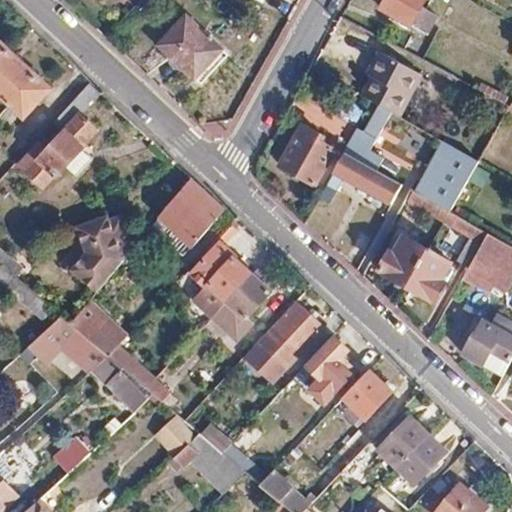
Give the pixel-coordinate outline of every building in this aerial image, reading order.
[(427,0),(387,0),(382,9),(428,34),(438,15),(423,7),(427,0)] [(162,46),(196,78),(223,50),(188,17),(162,46)] [(0,59),(10,49),(0,39),(0,59)] [(53,89),(10,49),(0,59),(0,96),(25,120),(53,89)] [(362,95),(399,116),(422,75),(380,51),(370,69),(374,71),(362,95)] [(491,95),(494,89),(481,82),(478,88),(491,95)] [(58,179),(68,169),(84,152),(87,148),(85,146),(99,130),(83,116),(102,95),(90,83),(55,121),(65,131),(48,149),(40,143),(19,166),(44,189),(56,177),(58,179)] [(491,95),(505,102),(508,97),(494,89),(491,95)] [(335,174),(345,155),(337,151),(338,150),(323,142),(326,136),(304,124),(281,166),(317,186),(327,169),(335,174)] [(418,193),(424,180),(357,142),(350,155),(408,187),(412,190),(416,192),(418,193)] [(479,161),(447,142),(424,180),(418,193),(450,211),(479,161)] [(89,157),(84,152),(68,169),(74,173),(89,157)] [(345,155),(335,174),(396,208),(408,187),(350,155),(346,153),(345,155)] [(201,239),(225,211),(191,179),(161,217),(176,232),(184,223),(201,239)] [(412,190),(406,200),(444,222),(450,211),(418,193),(416,192),(412,190)] [(450,211),(444,222),(471,237),(458,260),(471,267),(489,234),(450,211)] [(96,294),(135,247),(119,215),(106,221),(105,218),(75,232),(83,247),(75,254),(79,262),(70,272),(96,294)] [(371,242),(382,222),(374,217),(362,237),(371,242)] [(371,242),(379,247),(391,227),(382,222),(371,242)] [(193,248),(201,239),(184,223),(176,232),(193,248)] [(511,246),(489,234),(471,267),(465,278),(491,293),(495,286),(511,255),(511,246)] [(380,270),(408,287),(429,250),(405,236),(395,252),(392,250),(380,270)] [(203,294),(221,311),(254,276),(234,257),(236,255),(223,242),(193,273),(208,288),(203,294)] [(0,261),(8,252),(0,244),(0,261)] [(453,264),(429,250),(408,287),(436,302),(448,282),(444,280),(453,264)] [(511,277),(511,255),(495,286),(504,291),(511,277)] [(0,282),(6,288),(16,279),(0,265),(0,282)] [(254,276),(273,293),(279,287),(260,270),(254,276)] [(248,319),(273,293),(254,276),(221,311),(213,319),(239,342),(255,325),(248,319)] [(20,303),(31,291),(16,279),(6,288),(4,289),(20,303)] [(119,346),(128,337),(90,302),(70,324),(102,351),(109,357),(119,346)] [(324,330),(298,305),(277,328),(274,326),(261,340),(245,358),(273,384),(288,368),(324,330)] [(485,365),(504,375),(511,361),(511,335),(509,334),(511,328),(511,321),(499,314),(493,325),(486,321),(478,335),(477,334),(465,354),(485,366),(485,365)] [(71,343),(98,367),(109,357),(102,351),(70,324),(62,318),(30,348),(46,365),(71,343)] [(472,331),(477,334),(478,335),(486,321),(480,318),(472,331)] [(340,390),(358,371),(344,358),(351,350),(337,337),(309,367),(323,380),(326,377),(340,390)] [(147,389),(156,380),(119,346),(109,357),(123,369),(135,379),(147,389)] [(109,357),(98,367),(94,371),(107,385),(121,371),(123,369),(109,357)] [(107,385),(134,414),(149,400),(121,371),(107,385)] [(372,372),(346,399),(367,419),(369,421),(395,393),(372,372)] [(147,389),(161,401),(170,392),(156,380),(147,389)] [(284,390),(274,401),(287,413),(297,402),(284,390)] [(317,427),(336,407),(327,398),(307,418),(317,427)] [(360,427),(367,419),(346,399),(339,407),(360,427)] [(178,414),(155,434),(172,454),(196,434),(178,414)] [(417,485),(449,451),(432,435),(413,417),(410,420),(406,417),(393,430),(398,434),(381,451),(399,469),(417,485)] [(202,435),(224,454),(233,443),(211,424),(202,435)] [(318,484),(324,491),(331,484),(372,440),(362,431),(323,471),(326,474),(318,484)] [(55,457),(71,473),(94,449),(78,433),(55,457)] [(232,461),(224,454),(202,435),(201,434),(190,444),(200,453),(193,461),(224,493),(247,473),(232,461)] [(190,444),(175,458),(185,467),(193,461),(200,453),(190,444)] [(6,452),(0,456),(0,475),(14,462),(6,452)] [(247,473),(262,485),(269,479),(241,452),(232,461),(247,473)] [(44,494),(68,473),(56,461),(33,482),(44,494)] [(304,511),(307,510),(311,505),(276,471),(269,479),(262,485),(294,511),(304,511)] [(486,511),(490,508),(462,484),(436,511),(486,511)] [(0,511),(2,511),(18,498),(8,487),(2,493),(0,491),(0,511)] [(51,511),(41,501),(28,511),(51,511)]
